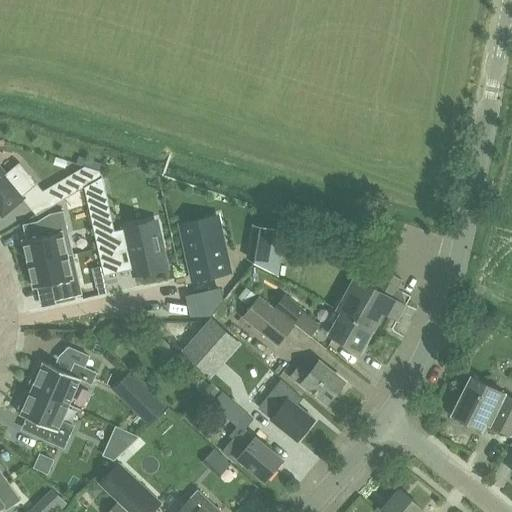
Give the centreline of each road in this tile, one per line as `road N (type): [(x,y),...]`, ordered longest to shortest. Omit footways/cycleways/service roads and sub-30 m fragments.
road 1 (tertiary): [(388,421),(448,293),(508,0)]
road 2 (residential): [(5,322),(157,293)]
road 3 (residential): [(494,511),(388,421)]
road 4 (tertiary): [(308,511),(388,421)]
